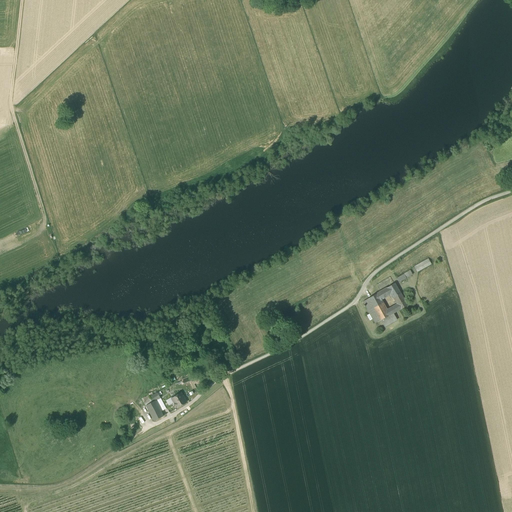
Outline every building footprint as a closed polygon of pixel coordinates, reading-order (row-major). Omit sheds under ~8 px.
[(413,269),(416,274),(431,266),(428,260),(413,269)] [(397,279),(399,282),(406,278),(404,274),(397,279)] [(395,283),(386,288),(389,295),(392,299),(393,298),(401,294),(395,283)] [(386,288),(377,294),(380,300),(389,295),(386,288)] [(377,294),(368,299),(381,321),(388,317),(389,316),(393,313),(394,313),(391,308),(386,311),(380,300),(377,294)] [(397,311),(400,310),(408,305),(401,294),(393,298),(397,305),(394,307),(397,311)] [(375,324),(381,321),(368,299),(363,302),(375,324)] [(388,317),(391,323),(397,319),(393,313),(389,316),(388,317)] [(388,317),(381,321),(384,327),(391,323),(388,317)] [(157,392),(149,397),(148,395),(142,399),(146,406),(154,421),(163,416),(155,401),(160,398),(157,393),(157,392)] [(172,404),(175,409),(177,407),(177,408),(186,402),(181,393),(172,398),(174,403),(172,404)]
